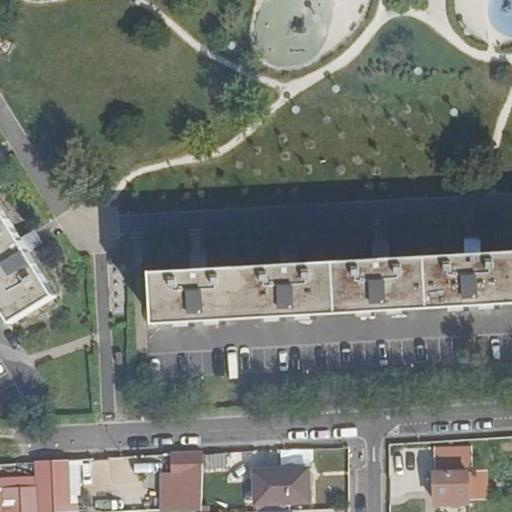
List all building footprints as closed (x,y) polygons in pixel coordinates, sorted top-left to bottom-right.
[(0,300),(15,324),(13,325),(14,326),(62,297),(60,295),(59,296),(32,252),(40,247),(34,236),(25,241),(0,201),(0,300)] [(158,275),(157,273),(156,273),(159,329),(160,329),(161,328),(511,306),(511,253),(485,255),(485,246),(471,247),(471,256),(394,261),(394,251),(379,252),(380,262),(301,266),(301,256),(286,257),(286,268),(211,271),(210,261),(195,262),(195,273),(158,275)] [(163,511),(174,511),(203,510),(203,456),(175,457),(174,479),(174,494),(163,494),(163,511)] [(44,467),(47,511),(66,511),(66,499),(64,499),(61,465),(44,467)] [(309,471),(255,473),(257,507),(310,505),(309,471)] [(468,475),(436,475),(436,497),(445,497),(445,506),(469,506),(468,475)] [(174,479),(163,479),(163,494),(174,494),(174,479)]
